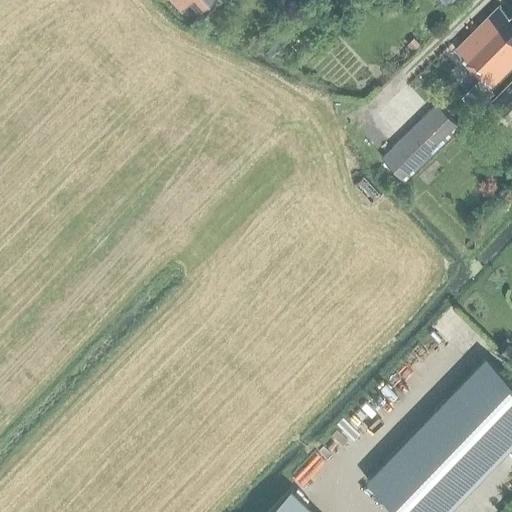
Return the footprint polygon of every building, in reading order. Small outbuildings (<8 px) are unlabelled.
[(172,0),(182,11),(194,17),(211,0),(172,0)] [(498,6),(454,50),(490,86),(511,64),(511,13),(509,17),(498,6)] [(260,46),(270,57),(289,41),(279,29),(260,46)] [(407,45),(413,51),(420,45),(414,38),(407,45)] [(511,82),(501,93),(511,103),(511,82)] [(459,128),(435,104),(380,158),(403,182),(459,128)] [(380,196),(363,178),(353,187),(370,206),(380,196)] [(511,356),(511,346),(508,343),(499,352),(508,361),(511,356)] [(445,511),(511,443),(511,382),(485,356),(366,480),(398,511),(445,511)] [(314,511),(290,489),(267,511),(314,511)]
